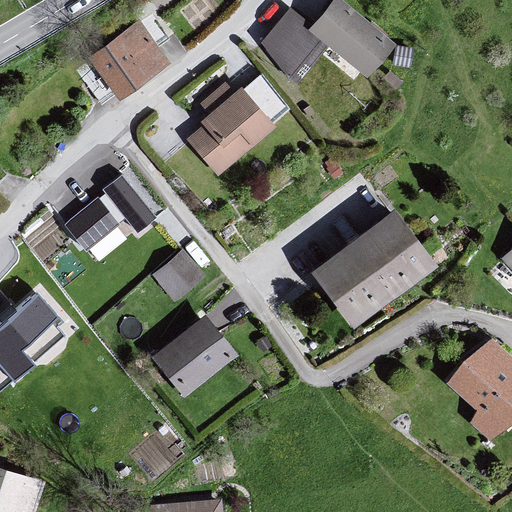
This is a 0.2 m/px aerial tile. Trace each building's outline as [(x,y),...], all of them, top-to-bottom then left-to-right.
[(330,0),(308,28),(305,32),(323,46),(366,80),(393,45),(337,0),(330,0)] [(305,32),(308,28),(288,9),(259,44),(288,83),(323,46),(305,32)] [(137,23),(84,61),(117,101),(166,63),(137,23)] [(183,141),(215,178),(274,129),(237,91),(183,141)] [(120,174),(63,223),(85,249),(124,215),(138,232),(156,217),(120,174)] [(389,212),(308,268),(350,332),(435,268),(389,212)] [(511,247),(498,261),(511,275),(511,247)] [(181,248),(151,273),(174,300),(204,275),(181,248)] [(33,292),(0,319),(0,365),(13,381),(69,333),(33,292)] [(201,317),(147,362),(182,404),(235,357),(201,317)] [(460,364),(443,385),(472,412),(465,427),(484,445),(511,426),(511,365),(490,342),(460,364)] [(35,511),(43,484),(0,471),(0,511),(35,511)]
